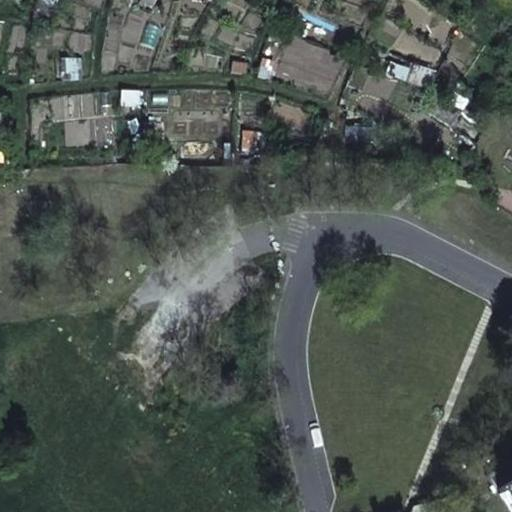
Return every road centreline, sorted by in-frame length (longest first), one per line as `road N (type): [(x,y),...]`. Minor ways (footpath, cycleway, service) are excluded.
road 1 (residential): [(312,511),(282,324),(296,289),(323,256),(360,234),(409,235),(511,287)]
road 2 (unknown): [(323,256),(284,247),(245,259),(151,319)]
